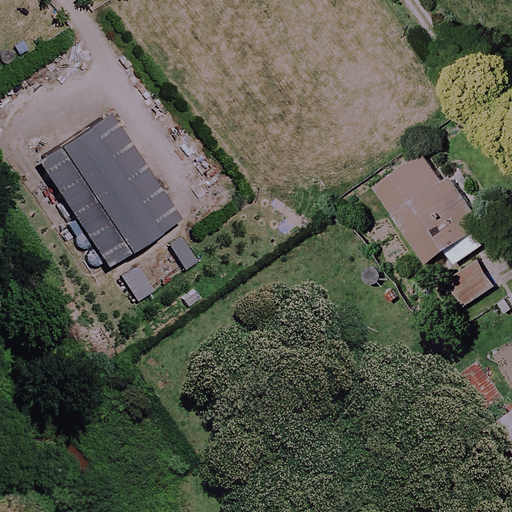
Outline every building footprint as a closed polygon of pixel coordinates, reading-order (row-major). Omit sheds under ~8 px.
[(176,220),(147,176),(107,117),(36,164),(105,268),(176,220)] [(450,252),(459,266),(490,246),(480,231),(488,226),(455,177),(446,183),(428,156),(380,189),(431,264),(450,252)] [(62,246),(48,258),(58,270),(73,258),(62,246)] [(499,286),(482,260),(451,281),(468,307),(499,286)] [(73,263),(59,275),(70,288),(84,277),(73,263)] [(491,309),(500,323),(511,314),(511,303),(508,298),(491,309)] [(501,403),(474,366),(455,379),(482,417),(501,403)] [(511,413),(489,430),(511,462),(511,413)]
